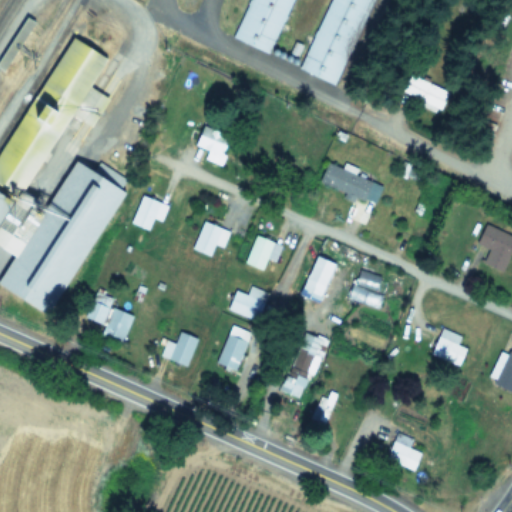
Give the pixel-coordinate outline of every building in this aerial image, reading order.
[(297,0),(255,0),(239,42),(276,56),(297,0)] [(331,0),(303,72),(339,86),(373,0),(331,0)] [(0,289),(47,316),(119,189),(117,189),(124,178),(95,162),(90,172),(69,160),(43,205),(22,193),(66,114),(89,127),(105,97),(89,88),(106,58),(65,35),(0,150),(0,249),(10,255),(0,272),(0,289)] [(446,92),(409,74),(399,93),(436,112),(446,92)] [(202,158),(219,165),(230,137),(200,125),(192,145),(206,150),(202,158)] [(316,182),(362,200),(371,178),(325,159),(316,182)] [(146,230),(151,217),(160,221),(166,205),(139,194),(128,222),(146,230)] [(189,248),(208,256),(213,243),(221,247),(228,231),(201,220),(189,248)] [(500,271),(511,243),(511,235),(483,223),(474,243),(486,249),(480,262),(500,271)] [(280,245),(254,234),(242,262),(260,270),(265,258),(273,261),(280,245)] [(245,294),(232,289),(225,309),(256,320),(265,291),(248,285),(245,294)] [(83,318),(102,324),(99,335),(121,342),(130,314),(108,307),(111,296),(92,290),(83,318)] [(214,364),(235,370),(248,331),(228,324),(214,364)] [(455,343),(459,336),(441,326),(428,352),(456,366),(465,348),(455,343)] [(172,342),(164,339),(157,355),(184,366),(195,338),(177,330),(172,342)] [(276,389),(297,399),(324,341),(303,331),(276,389)] [(308,418),(321,424),(335,394),(323,388),(308,418)] [(411,438),(394,431),(382,457),(411,469),(419,452),(407,446),(411,438)]
